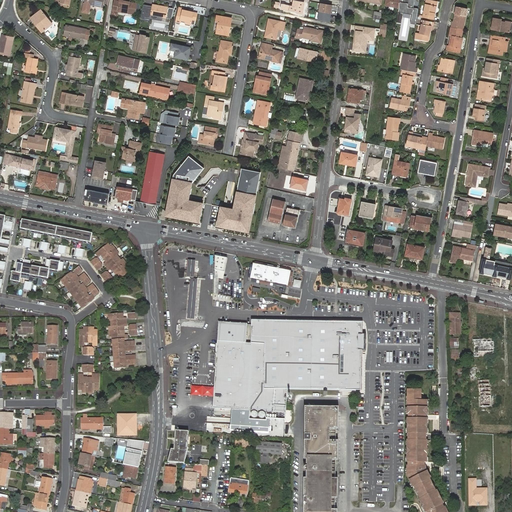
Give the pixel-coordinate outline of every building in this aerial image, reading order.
[(104,0),(84,0),(84,4),(82,13),(89,14),(91,6),(102,8),(103,5),(104,0)] [(130,3),(127,2),(123,1),(123,0),(114,0),(111,16),(116,17),(117,12),(135,16),(138,5),(130,4),(130,3)] [(292,6),(280,4),(280,8),(297,11),(296,12),(302,14),(304,3),(293,0),(292,6)] [(395,7),(399,8),(400,0),(386,0),(385,5),(390,6),(389,9),(394,10),(395,7)] [(400,0),(399,8),(399,12),(412,14),(414,8),(415,0),(400,0)] [(426,0),(423,18),(432,19),(432,16),(435,17),(438,2),(429,0),(426,0)] [(331,14),(332,5),(321,3),(319,11),(331,14)] [(143,7),(140,19),(144,19),(145,17),(150,18),(150,15),(162,18),(161,21),(165,22),(166,18),(167,18),(168,9),(168,8),(152,5),(151,9),(143,7)] [(452,27),(463,29),(467,9),(457,7),(452,27)] [(183,12),(183,10),(183,9),(179,8),(176,21),(180,22),(181,20),(186,21),(185,23),(191,24),(192,20),(196,21),(197,14),(188,11),(187,13),(183,12)] [(419,9),(414,8),(412,14),(411,23),(417,24),(419,9)] [(374,17),(382,19),(383,12),(375,10),(374,17)] [(31,18),(35,23),(36,22),(43,31),(52,24),(41,11),(40,11),(36,14),(31,18)] [(330,22),(331,14),(319,11),(318,20),(330,22)] [(229,24),(231,25),(232,19),(217,16),(216,22),(219,23),(217,33),(227,34),(229,24)] [(491,30),(501,32),(503,22),(501,21),(501,20),(502,19),(493,18),(491,30)] [(269,20),(267,30),(269,30),(267,37),(276,40),(278,32),(283,33),(285,23),(269,20)] [(422,24),(420,33),(429,35),(431,30),(432,22),(424,20),(423,24),(422,24)] [(503,22),(501,32),(507,33),(509,33),(511,22),(505,21),(505,22),(503,22)] [(36,22),(35,23),(42,32),(43,31),(36,22)] [(380,31),(380,33),(380,36),(386,37),(387,34),(388,24),(381,23),(381,28),(380,31)] [(375,30),(376,27),(357,25),(356,29),(357,29),(357,31),(356,31),(355,42),(356,42),(355,50),(366,52),(368,39),(370,36),(374,37),(375,32),(374,31),(375,30)] [(84,38),(86,30),(65,26),(63,35),(80,39),(80,38),(84,38)] [(319,36),(320,31),(304,27),(303,31),(297,29),(296,38),(300,39),(301,38),(310,40),(310,42),(321,44),(322,38),(318,37),(319,36)] [(461,38),(463,29),(452,27),(450,36),(451,36),(451,38),(453,38),(451,46),(449,46),(448,46),(447,51),(457,52),(458,48),(461,48),(463,38),(461,38)] [(3,34),(0,45),(0,46),(2,47),(0,54),(9,56),(13,37),(3,34)] [(500,36),(492,35),(491,39),(493,40),(492,45),(490,45),(488,53),(497,54),(500,36)] [(147,54),(149,40),(137,37),(134,51),(147,54)] [(157,57),(166,59),(169,43),(160,41),(157,57)] [(222,41),(219,52),(218,52),(217,61),(227,63),(229,54),(232,54),(233,46),(231,46),(232,43),(222,41)] [(191,47),(171,43),(170,50),(175,51),(174,56),(188,59),(191,47)] [(263,44),(262,48),(263,48),(261,57),(270,59),(269,61),(278,63),(281,52),(272,50),(273,46),(263,44)] [(263,48),(262,48),(259,59),(269,61),(270,59),(261,57),(263,48)] [(301,50),(299,59),(317,63),(319,54),(301,50)] [(35,73),(36,67),(38,58),(33,57),(34,54),(25,52),(25,56),(29,57),(26,71),(35,73)] [(404,54),(401,70),(406,71),(416,72),(416,73),(417,69),(415,69),(416,65),(414,64),(414,62),(416,56),(404,54)] [(133,68),(132,71),(137,72),(140,60),(118,55),(116,64),(121,65),(133,68)] [(70,56),(66,75),(76,77),(80,58),(70,56)] [(440,65),(439,71),(452,74),(455,61),(442,58),(440,65)] [(496,59),(488,58),(488,61),(487,62),(486,66),(487,66),(487,68),(486,68),(485,68),(483,76),(493,78),(496,59)] [(3,66),(7,66),(6,74),(11,75),(12,63),(3,62),(3,66)] [(222,76),(223,72),(215,71),(215,75),(213,85),(212,85),(211,89),(225,91),(225,87),(223,86),(225,76),(224,76),(222,76)] [(403,75),(400,92),(410,94),(412,84),(412,82),(413,76),(415,77),(416,72),(406,71),(405,75),(403,75)] [(258,81),(256,92),(263,93),(263,91),(268,92),(272,75),(260,72),(259,77),(257,76),(256,81),(258,81)] [(447,83),(448,79),(442,77),(441,82),(439,82),(437,91),(446,93),(446,94),(450,95),(453,85),(447,83)] [(309,97),(311,82),(301,80),(297,100),(309,102),(310,97),(309,97)] [(32,94),(33,94),(35,86),(36,87),(37,83),(25,81),(22,100),(30,102),(32,94)] [(135,90),(136,82),(124,81),(123,88),(135,90)] [(480,95),(478,94),(477,99),(489,101),(492,83),(482,81),(480,95)] [(140,93),(163,99),(164,93),(169,94),(170,90),(155,86),(154,88),(150,87),(151,85),(143,83),(140,93)] [(350,87),(349,93),(350,93),(350,95),(349,95),(348,101),(360,102),(360,98),(362,98),(363,92),(366,92),(367,89),(350,87)] [(73,104),(82,106),(83,97),(63,92),(61,103),(73,105),(73,104)] [(220,113),(222,113),(223,103),(210,101),(211,97),(206,96),(205,104),(209,105),(208,115),(214,116),(215,118),(218,119),(220,113)] [(407,106),(409,106),(411,97),(402,96),(402,100),(392,97),(390,107),(406,110),(407,108),(407,106)] [(146,104),(134,101),(131,101),(124,99),(122,107),(130,108),(128,116),(139,119),(140,113),(144,114),(146,104)] [(436,103),(435,112),(443,114),(445,101),(435,99),(434,103),(436,103)] [(257,105),(255,113),(257,113),(255,119),(254,119),(254,123),(266,126),(268,118),(267,118),(270,103),(261,101),(260,106),(257,105)] [(355,108),(346,107),(345,114),(347,118),(347,119),(349,120),(348,128),(346,129),(345,132),(355,134),(359,131),(359,127),(357,121),(360,119),(361,114),(354,113),(355,108)] [(485,110),(476,108),(475,108),(474,116),(477,117),(476,119),(484,121),(485,115),(484,115),(485,110)] [(18,125),(19,122),(20,115),(22,115),(22,111),(12,109),(9,127),(12,127),(11,131),(17,132),(18,128),(18,125)] [(179,126),(181,118),(178,117),(179,113),(171,112),(171,116),(166,115),(164,123),(179,126)] [(395,139),(397,131),(398,122),(400,122),(400,118),(389,115),(384,137),(395,139)] [(102,131),(101,133),(99,142),(105,143),(105,140),(110,141),(109,144),(113,145),(115,134),(112,133),(113,127),(99,124),(98,130),(102,131)] [(175,137),(176,128),(162,125),(160,134),(173,137),(175,137)] [(75,130),(55,126),(53,137),(68,140),(73,141),(75,130)] [(215,135),(217,135),(218,129),(206,127),(204,136),(201,135),(199,143),(213,145),(215,138),(215,135)] [(272,131),(270,136),(280,139),(281,133),(277,132),(278,129),(274,128),(273,131),(272,131)] [(482,144),(484,132),(474,130),(474,134),(475,134),(475,137),(473,137),(472,144),(479,145),(482,144)] [(287,147),(283,167),(294,170),(302,134),(290,131),(287,147)] [(412,136),(413,135),(413,133),(408,132),(406,146),(420,149),(425,150),(426,146),(428,139),(422,138),(412,136)] [(494,134),(484,132),(482,144),(484,143),(492,144),(494,134)] [(256,134),(246,133),(245,140),(244,140),(241,153),(254,156),(255,150),(258,150),(259,143),(263,143),(264,136),(258,135),(257,134),(256,134)] [(428,139),(426,146),(443,149),(445,138),(433,136),(433,134),(429,133),(428,138),(428,139)] [(172,145),(173,137),(160,134),(159,134),(157,142),(172,145)] [(42,138),(36,136),(29,135),(28,140),(23,139),(22,145),(27,146),(27,145),(46,150),(48,139),(42,138)] [(127,149),(127,151),(126,153),(125,152),(123,159),(138,162),(141,144),(131,142),(130,149),(127,149)] [(279,166),(283,167),(287,147),(283,146),(279,166)] [(349,162),(349,164),(356,165),(358,154),(342,151),(340,162),(346,163),(346,162),(349,162)] [(148,167),(162,170),(164,155),(150,152),(148,167)] [(70,156),(65,155),(61,154),(60,159),(77,162),(78,158),(70,157),(70,156)] [(399,165),(399,162),(400,155),(396,154),(393,174),(407,177),(410,163),(406,162),(405,163),(405,166),(399,165)] [(11,156),(9,164),(21,167),(20,171),(21,172),(27,173),(28,172),(29,169),(31,170),(32,166),(35,167),(37,160),(33,159),(33,160),(11,156)] [(173,174),(172,178),(192,183),(204,168),(189,156),(173,174)] [(220,156),(218,164),(229,167),(231,159),(220,156)] [(371,157),(368,172),(375,174),(374,175),(379,176),(382,159),(371,157)] [(106,162),(96,160),(95,165),(93,164),(92,172),(93,172),(92,177),(103,179),(106,162)] [(421,164),(420,164),(418,172),(422,173),(423,169),(436,171),(438,163),(422,160),(421,164)] [(62,162),(60,170),(68,171),(69,163),(62,162)] [(476,173),(478,165),(469,163),(467,173),(465,186),(473,187),(475,178),(476,173)] [(489,167),(478,165),(476,173),(481,174),(481,176),(487,177),(489,167)] [(155,205),(162,170),(148,167),(141,202),(155,205)] [(241,168),(237,191),(256,195),(261,172),(241,168)] [(57,179),(39,175),(37,186),(40,186),(39,188),(49,190),(49,188),(55,190),(57,179)] [(293,176),(291,187),(294,187),(306,190),(308,179),(293,176)] [(192,183),(172,178),(164,217),(199,223),(203,203),(189,200),(192,183)] [(118,187),(116,197),(118,197),(118,198),(128,200),(128,199),(131,199),(133,189),(118,187)] [(108,204),(110,193),(88,189),(87,195),(86,195),(85,200),(108,204)] [(232,208),(219,206),(216,227),(249,233),(256,195),(237,191),(232,208)] [(471,198),(461,196),(460,200),(460,201),(459,201),(458,205),(459,206),(458,209),(457,209),(456,213),(466,215),(469,203),(470,203),(471,198)] [(272,198),(268,221),(280,223),(285,201),(272,198)] [(351,201),(345,199),(340,198),(339,205),(338,213),(348,215),(349,210),(351,201)] [(361,201),(359,213),(374,216),(375,210),(371,209),(372,203),(361,201)] [(511,206),(507,205),(499,204),(497,214),(511,217),(511,206)] [(287,206),(283,224),(296,227),(299,209),(287,206)] [(400,224),(405,225),(407,213),(403,212),(403,209),(386,206),(384,216),(383,220),(387,221),(387,220),(388,216),(395,218),(400,219),(401,219),(400,223),(400,224)] [(6,215),(0,214),(0,241),(9,244),(10,240),(1,238),(3,228),(12,230),(13,222),(6,221),(6,222),(4,222),(6,215)] [(421,217),(416,216),(412,215),(410,227),(414,228),(414,229),(421,230),(422,229),(429,230),(431,221),(431,218),(422,216),(421,217)] [(474,222),(457,218),(456,223),(454,223),(452,235),(454,236),(454,234),(462,236),(470,237),(474,222)] [(94,233),(23,219),(21,228),(92,242),(94,233)] [(500,233),(499,236),(511,239),(511,227),(495,224),(493,232),(500,233)] [(349,230),(346,242),(363,245),(365,234),(349,230)] [(23,246),(27,247),(31,248),(32,240),(25,238),(23,246)] [(377,238),(375,247),(386,249),(386,251),(385,255),(393,257),(395,250),(391,249),(392,241),(377,238)] [(42,241),(41,249),(48,251),(50,243),(42,241)] [(469,243),(463,242),(463,243),(462,247),(461,247),(459,258),(473,260),(476,247),(472,246),(472,249),(468,248),(468,245),(469,243)] [(103,259),(115,250),(112,246),(110,247),(108,244),(96,253),(98,256),(100,255),(103,259)] [(408,244),(406,255),(410,256),(422,259),(424,248),(408,244)] [(60,245),(59,253),(66,254),(68,246),(60,245)] [(0,246),(0,287),(1,287),(3,279),(0,278),(0,268),(4,269),(6,262),(0,260),(0,250),(7,252),(8,248),(0,246)] [(459,258),(461,247),(454,246),(451,261),(457,262),(458,257),(459,258)] [(493,275),(496,261),(491,260),(493,248),(486,247),(484,259),(483,258),(480,273),(484,274),(484,273),(493,275)] [(78,248),(76,256),(84,257),(85,249),(78,248)] [(118,253),(115,250),(103,259),(106,263),(104,264),(107,267),(118,258),(116,255),(118,253)] [(228,259),(215,256),(215,275),(218,275),(218,271),(225,272),(228,259)] [(114,272),(126,263),(123,259),(121,261),(118,258),(107,267),(109,270),(111,269),(114,272)] [(20,273),(13,272),(11,281),(21,283),(22,274),(49,279),(51,270),(59,271),(59,270),(63,270),(64,262),(47,260),(46,266),(47,267),(47,269),(28,265),(24,264),(20,264),(19,270),(20,271),(20,273)] [(196,261),(189,260),(187,278),(191,278),(195,278),(196,261)] [(102,264),(100,261),(94,266),(97,270),(102,266),(102,264)] [(507,279),(511,280),(511,279),(511,274),(511,265),(506,264),(506,263),(496,261),(493,275),(493,276),(497,277),(497,276),(507,278),(507,279)] [(291,270),(252,262),(249,279),(288,286),(291,270)] [(116,276),(128,266),(126,263),(114,272),(116,276)] [(129,267),(128,266),(116,276),(117,276),(115,278),(117,281),(129,272),(127,269),(129,267)] [(72,275),(71,273),(61,280),(65,286),(77,277),(74,273),(72,275)] [(107,283),(112,279),(113,278),(110,275),(104,280),(107,283)] [(77,277),(65,286),(69,291),(79,284),(78,282),(80,280),(77,277)] [(191,278),(187,319),(194,319),(198,279),(195,278),(191,278)] [(292,287),(299,288),(301,281),(293,280),(292,287)] [(79,284),(69,291),(74,297),(86,288),(83,284),(81,286),(79,284)] [(86,288),(74,297),(78,303),(88,295),(87,293),(88,292),(86,288)] [(78,303),(79,304),(89,297),(88,295),(78,303)] [(89,297),(79,304),(82,308),(94,299),(91,296),(90,297),(89,297)] [(458,319),(459,314),(451,314),(451,334),(461,334),(461,319),(458,319)] [(123,316),(109,317),(109,322),(111,321),(112,325),(127,324),(126,321),(124,321),(123,316)] [(217,324),(214,378),(212,409),(273,413),(274,388),(292,389),(309,389),(354,389),(358,389),(362,386),(362,381),(360,380),(360,375),(360,355),(363,353),(363,348),(366,348),(365,332),(359,332),(359,328),(360,327),(360,325),(357,322),(355,322),(310,321),(293,321),(250,321),(249,343),(245,343),(245,324),(217,324)] [(19,328),(19,333),(27,333),(34,333),(33,323),(27,323),(27,324),(22,324),(22,328),(19,328)] [(127,324),(112,325),(112,330),(110,330),(110,334),(124,333),(124,329),(127,329),(127,324)] [(48,326),(48,343),(57,343),(58,327),(48,326)] [(80,331),(79,346),(83,346),(83,343),(88,343),(88,328),(83,328),(83,331),(80,331)] [(88,328),(88,343),(93,343),(93,346),(97,346),(97,331),(93,331),(93,328),(88,328)] [(125,338),(124,333),(110,334),(110,339),(113,339),(113,343),(124,342),(128,342),(128,338),(125,338)] [(449,338),(449,350),(454,350),(454,346),(459,346),(459,342),(456,342),(456,338),(449,338)] [(483,339),(473,339),(474,356),(479,356),(479,351),(494,351),(494,341),(483,341),(483,339)] [(135,353),(135,348),(114,349),(115,355),(114,355),(114,356),(125,355),(125,353),(125,352),(126,352),(126,353),(135,353)] [(39,353),(34,353),(28,353),(28,358),(34,359),(34,361),(39,361),(39,358),(39,353)] [(48,361),(47,378),(57,379),(57,361),(48,361)] [(115,363),(116,368),(115,368),(115,370),(126,369),(126,367),(126,366),(127,366),(127,367),(136,366),(136,362),(115,363)] [(18,374),(18,384),(25,384),(25,383),(29,383),(29,384),(33,384),(33,374),(30,374),(30,371),(25,371),(25,374),(18,374)] [(12,384),(18,384),(18,374),(3,374),(3,379),(7,379),(7,383),(12,383),(12,384)] [(99,390),(99,374),(93,374),(93,377),(88,377),(88,392),(93,392),(93,390),(99,390)] [(83,389),(83,392),(88,392),(88,377),(83,377),(83,375),(79,375),(79,389),(83,389)] [(480,392),(480,406),(490,406),(490,398),(489,398),(489,396),(491,396),(491,388),(489,388),(489,383),(489,380),(479,380),(478,387),(480,387),(480,392)] [(408,464),(408,472),(410,472),(410,475),(409,476),(412,482),(413,485),(414,486),(415,485),(417,489),(419,489),(420,491),(421,494),(419,494),(421,498),(420,499),(423,506),(425,511),(426,511),(427,511),(447,511),(445,507),(443,508),(442,504),(444,504),(439,494),(438,491),(437,490),(436,491),(430,478),(431,478),(431,477),(429,473),(426,467),(426,465),(424,465),(425,461),(426,461),(426,460),(426,456),(427,443),(427,439),(426,439),(426,432),(427,432),(427,431),(427,427),(427,417),(425,417),(425,414),(427,413),(427,404),(427,400),(427,399),(422,399),(422,388),(408,388),(408,394),(408,399),(408,404),(408,413),(410,413),(410,417),(408,417),(408,427),(408,431),(408,432),(410,432),(410,436),(412,436),(412,439),(410,439),(408,439),(408,443),(408,456),(408,460),(408,461),(409,461),(409,464),(408,464)] [(304,498),(303,511),(335,511),(337,410),(305,409),(305,441),(307,441),(307,498),(304,498)] [(9,422),(13,422),(13,416),(10,416),(10,413),(0,413),(0,423),(0,428),(9,429),(9,422)] [(37,416),(37,420),(37,425),(42,425),(49,425),(54,425),(54,416),(52,416),(52,413),(45,413),(45,416),(37,416)] [(137,414),(117,414),(118,436),(137,436),(137,414)] [(99,428),(99,419),(82,419),(82,428),(99,428)] [(0,428),(0,444),(3,444),(9,444),(9,429),(0,428)] [(188,432),(175,431),(174,450),(171,450),(168,463),(184,464),(189,448),(188,448),(188,432)] [(54,454),(55,454),(55,448),(54,447),(54,442),(55,442),(55,439),(45,438),(45,447),(44,453),(54,454)] [(250,439),(236,438),(236,446),(250,447),(250,439)] [(82,454),(92,455),(93,449),(97,450),(98,444),(94,443),(94,444),(90,444),(91,440),(86,439),(85,443),(82,454)] [(144,441),(128,440),(123,464),(125,464),(139,467),(141,455),(144,441)] [(256,441),(256,451),(269,452),(281,453),(282,443),(256,441)] [(27,451),(27,448),(27,443),(24,443),(24,447),(18,446),(18,451),(27,451)] [(256,451),(255,462),(269,464),(269,452),(256,451)] [(0,459),(0,468),(7,470),(9,463),(12,463),(13,458),(10,457),(10,455),(0,453),(0,457),(0,459)] [(53,465),(54,454),(44,453),(44,460),(40,460),(40,467),(51,468),(51,465),(52,465),(53,465)] [(89,470),(92,455),(82,454),(82,453),(79,464),(84,465),(84,469),(89,470)] [(139,467),(125,464),(122,478),(127,479),(127,477),(136,479),(139,467)] [(166,468),(165,484),(174,484),(176,469),(166,468)] [(112,473),(109,472),(109,475),(108,479),(116,481),(117,477),(112,475),(112,473)] [(197,473),(186,472),(185,487),(187,487),(188,488),(191,489),(193,487),(195,488),(197,473)] [(231,477),(230,483),(229,492),(242,494),(242,493),(247,494),(249,484),(248,484),(249,480),(231,477)] [(49,495),(50,495),(51,489),(50,488),(51,484),(52,484),(53,479),(48,478),(48,480),(43,479),(42,482),(37,481),(36,486),(41,487),(40,494),(49,495)] [(79,480),(77,491),(86,493),(87,486),(91,487),(92,481),(88,480),(88,479),(83,478),(83,480),(79,480)] [(481,506),(490,505),(489,487),(479,487),(479,478),(469,478),(469,506),(478,506),(478,502),(481,502),(481,506)] [(123,503),(133,505),(134,500),(133,500),(134,494),(130,493),(131,490),(126,489),(123,503)] [(77,491),(76,490),(74,502),(79,503),(78,506),(83,507),(86,493),(77,491)] [(262,496),(256,495),(255,503),(261,504),(261,505),(266,505),(266,503),(270,504),(272,491),(263,490),(262,496)] [(47,506),(49,495),(40,494),(37,493),(36,499),(34,505),(38,505),(38,507),(46,509),(47,506)] [(19,509),(27,511),(28,507),(23,506),(23,502),(20,501),(20,502),(19,509)] [(131,511),(133,505),(123,503),(120,503),(119,509),(118,511),(131,511)]
